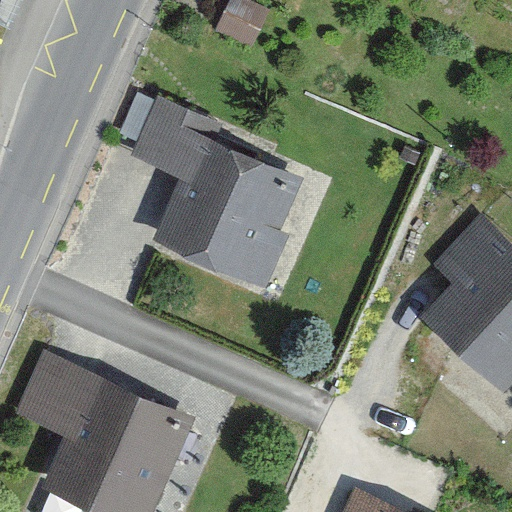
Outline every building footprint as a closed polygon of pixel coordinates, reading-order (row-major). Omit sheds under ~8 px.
[(228,0),(215,32),(253,48),(271,9),(249,0),(228,0)] [(218,122),(156,97),(131,158),(181,177),(153,248),(263,291),(307,180),(210,142),(218,122)] [(511,385),(511,245),(480,216),(437,263),(457,281),(422,320),(505,394),(511,385)] [(155,511),(195,419),(47,352),(18,413),(66,436),(42,490),(93,511),(155,511)] [(406,511),(356,491),(346,511),(406,511)]
